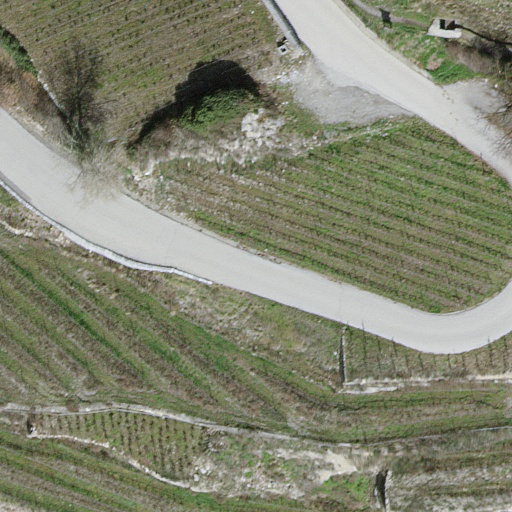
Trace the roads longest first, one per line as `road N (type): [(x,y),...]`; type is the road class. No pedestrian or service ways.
road 1 (unclassified): [(0,145),(98,216),(398,325),(450,335),(491,325),(511,307)]
road 2 (unclassified): [(511,163),(354,50),(300,0)]
